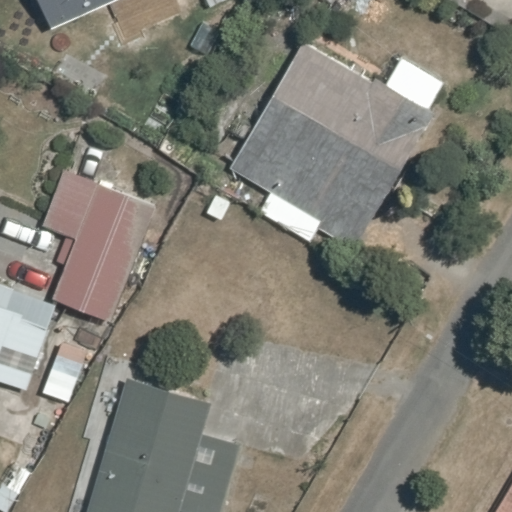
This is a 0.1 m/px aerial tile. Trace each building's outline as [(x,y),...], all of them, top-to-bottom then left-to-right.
[(45,0),(56,24),(114,0),(45,0)] [(306,39),(231,166),(358,241),(436,110),(376,74),(373,78),(306,39)] [(79,235),(55,294),(111,316),(157,203),(69,167),(46,222),(79,235)] [(0,377),(28,387),(59,302),(0,280),(0,377)] [(69,403),(87,355),(61,346),(43,393),(69,403)] [(128,376),(88,511),(179,511),(181,507),(198,511),(220,511),(241,441),(203,430),(212,400),(128,376)]
